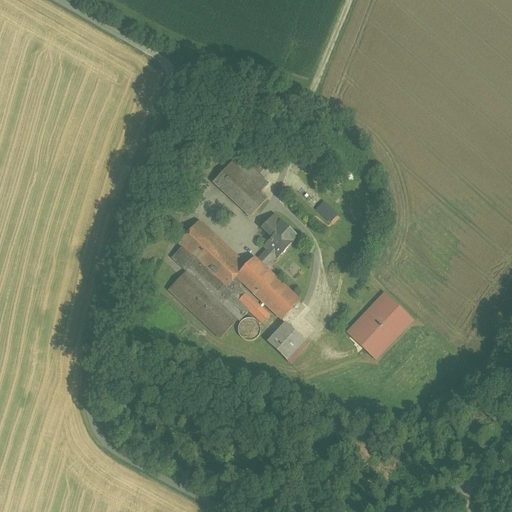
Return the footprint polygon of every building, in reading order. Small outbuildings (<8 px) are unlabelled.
[(270,151),(253,169),(265,180),(281,162),(270,151)] [(271,185),(265,180),(253,169),(239,156),(231,165),(262,194),(271,185)] [(262,194),(231,165),(214,183),(251,218),(268,199),(262,194)] [(372,204),(349,180),(335,193),(359,217),(372,204)] [(317,210),(331,224),(340,215),(325,201),(317,210)] [(298,238),(274,216),(262,228),(273,238),(265,247),(268,250),(257,262),(264,269),(275,257),(277,259),(298,238)] [(243,270),(196,226),(180,244),(192,256),(227,288),(237,277),(243,270)] [(237,277),(227,288),(192,256),(182,267),(188,272),(229,310),(238,301),(250,312),(263,325),(270,317),(245,293),(238,286),(242,282),(237,277)] [(257,262),(254,259),(243,270),(237,277),(242,282),(283,320),(300,302),(264,269),(257,262)] [(222,340),(250,312),(238,301),(229,310),(188,272),(171,291),(222,340)] [(386,295),(348,336),(377,362),(415,322),(386,295)] [(287,324),(268,343),(287,361),(305,341),(287,324)]
